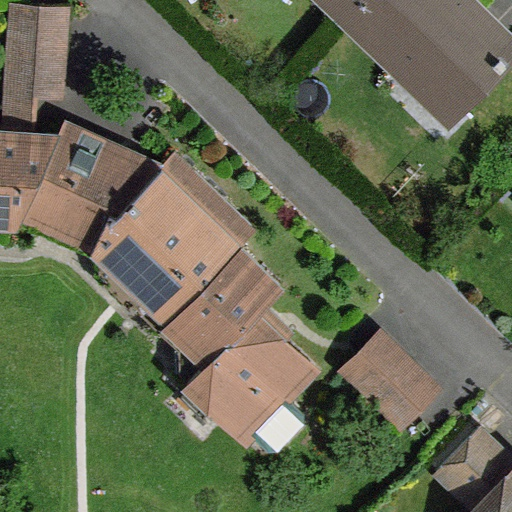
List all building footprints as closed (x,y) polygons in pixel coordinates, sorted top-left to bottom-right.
[(38,66),(36,109),(64,110),(69,0),(66,0),(14,0),(13,64),(38,66)] [(330,0),(343,12),(354,0),(330,0)] [(511,36),(497,22),(474,0),(354,0),(343,12),(399,68),(410,56),(463,108),(511,53),(511,36)] [(38,66),(13,64),(9,108),(36,109),(38,66)] [(25,212),(61,133),(0,128),(0,219),(20,221),(25,212)] [(85,238),(120,160),(61,133),(25,212),(85,238)] [(172,314),(242,243),(257,230),(175,152),(119,209),(113,206),(96,242),(172,314)] [(284,286),(242,243),(172,314),(167,319),(209,359),(258,311),(284,286)] [(315,367),(258,311),(209,359),(189,378),(248,436),(252,432),(288,395),(315,367)] [(411,419),(452,377),(390,316),(349,358),(411,419)] [(306,413),(288,395),(252,432),(270,449),(281,449),(307,422),(306,413)] [(478,507),(511,472),(511,456),(481,426),(439,469),(478,507)] [(511,511),(511,472),(478,507),(473,511),(511,511)]
